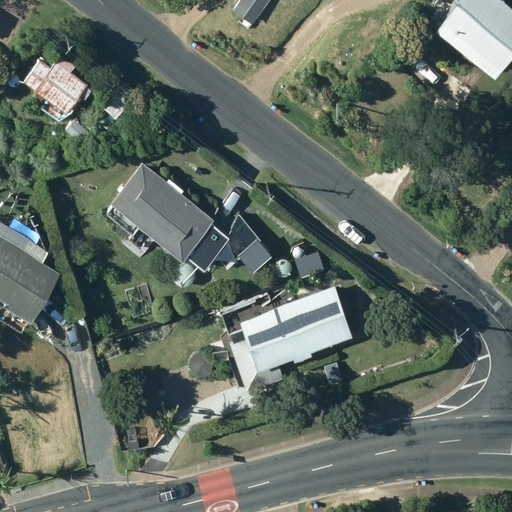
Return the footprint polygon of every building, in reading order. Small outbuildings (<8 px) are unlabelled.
[(234,0),(251,15),(264,0),(234,0)] [(511,0),(446,0),(433,19),(489,59),(511,26),(511,0)] [(24,86),(67,117),(81,99),(85,103),(97,87),(86,79),(83,83),(72,75),(75,69),(61,58),(50,72),(40,65),(24,86)] [(66,133),(80,145),(89,134),(75,122),(66,133)] [(112,206),(183,266),(189,260),(204,273),(231,240),(144,168),(112,206)] [(72,210),(66,192),(51,197),(58,215),(72,210)] [(238,211),(227,222),(242,237),(235,244),(253,262),(270,245),(259,234),(260,233),(238,211)] [(0,302),(7,306),(4,310),(32,327),(61,278),(40,266),(48,253),(0,224),(0,302)] [(335,289),(242,325),(247,338),(231,344),(249,393),(284,379),(279,367),(294,362),(296,366),(313,359),(312,356),(354,339),(335,289)] [(389,351),(376,351),(375,362),(389,363),(389,351)]
